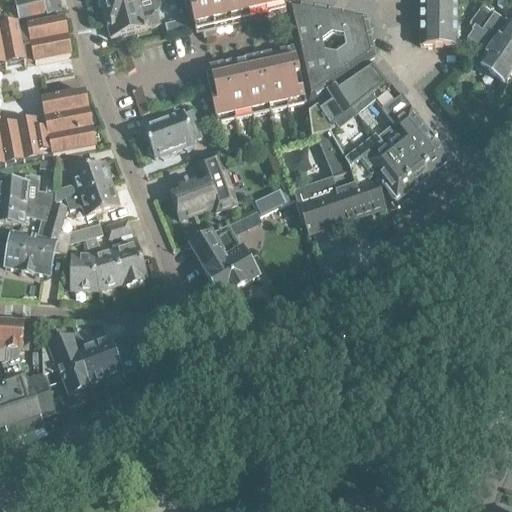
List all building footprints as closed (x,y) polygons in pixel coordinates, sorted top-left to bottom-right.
[(9,11),(13,28),(62,15),(58,0),(21,0),(14,2),(16,10),(9,11)] [(98,4),(101,15),(156,0),(100,0),(98,4)] [(161,7),(159,0),(156,0),(101,15),(103,25),(107,27),(111,41),(149,31),(148,30),(160,27),(157,13),(161,7)] [(183,0),(187,15),(192,14),(197,39),(206,37),(207,42),(218,40),(217,34),(286,18),(288,18),(286,8),(283,0),(183,0)] [(419,0),(420,53),(457,53),(456,0),(419,0)] [(286,8),(288,18),(286,18),(294,48),(294,52),(306,106),(307,106),(307,108),(326,96),(327,98),(336,92),(355,80),(372,66),(370,64),(375,60),(367,20),(288,7),(286,7),(286,8)] [(483,9),(477,17),(491,27),(488,31),(498,37),(495,42),(506,50),(509,46),(511,48),(511,28),(494,16),(483,9)] [(488,31),(491,27),(477,17),(470,27),(475,31),(466,43),(481,54),(474,66),(475,71),(486,78),(490,77),(504,87),(511,75),(511,48),(509,46),(506,50),(495,42),(498,37),(488,31)] [(0,33),(0,170),(94,152),(84,94),(41,103),(46,132),(37,134),(35,125),(0,131),(0,71),(33,65),(34,67),(70,60),(63,21),(0,33)] [(188,33),(185,22),(165,27),(168,37),(188,33)] [(125,48),(116,52),(120,60),(128,56),(125,48)] [(218,126),(306,106),(294,52),(210,70),(210,71),(205,72),(207,77),(211,76),(218,107),(213,108),(216,122),(218,126)] [(120,60),(123,69),(132,65),(128,56),(120,60)] [(132,65),(123,69),(127,77),(136,73),(132,65)] [(355,80),(435,187),(456,170),(437,146),(439,144),(429,132),(427,133),(401,101),(400,101),(373,68),(372,66),(355,80)] [(336,92),(419,200),(427,193),(435,187),(355,80),(336,92)] [(135,93),(133,94),(136,102),(144,100),(142,91),(135,93)] [(318,110),(309,116),(312,142),(320,140),(327,153),(336,148),(350,173),(362,164),(372,177),(373,176),(395,204),(391,207),(398,216),(419,200),(336,92),(327,98),(330,101),(318,110)] [(147,108),(144,100),(136,102),(138,111),(147,108)] [(147,108),(138,111),(141,120),(150,117),(147,108)] [(145,142),(148,143),(150,146),(198,129),(193,116),(185,119),(184,116),(179,112),(173,115),(171,120),(160,124),(155,121),(149,123),(148,129),(144,130),(145,134),(143,137),(145,142)] [(151,158),(154,159),(155,162),(160,161),(164,164),(171,161),(172,156),(184,152),(188,155),(194,153),(195,148),(194,144),(202,141),(198,129),(150,146),(151,150),(149,153),(151,158)] [(229,152),(221,155),(224,165),(232,162),(229,152)] [(225,168),(224,165),(221,155),(197,164),(202,177),(203,180),(169,193),(180,223),(213,211),(215,218),(240,208),(225,168)] [(68,162),(56,164),(56,175),(72,173),(68,162)] [(40,165),(40,173),(55,174),(55,163),(40,165)] [(70,197),(72,201),(72,202),(112,188),(109,180),(110,177),(108,170),(105,169),(104,166),(72,177),(78,195),(70,197)] [(351,176),(300,193),(294,195),(309,239),(387,212),(378,189),(358,196),(351,176)] [(24,187),(0,184),(0,204),(35,208),(53,212),(55,197),(38,196),(39,181),(25,180),(24,187)] [(70,215),(83,211),(87,221),(119,210),(119,208),(119,205),(117,197),(114,196),(112,188),(72,202),(72,201),(66,203),(70,215)] [(251,205),(256,216),(258,220),(259,220),(288,207),(280,191),(251,205)] [(0,226),(24,228),(25,220),(41,224),(37,240),(45,242),(47,231),(53,212),(35,208),(0,204),(0,226)] [(54,207),(53,212),(47,231),(60,233),(62,235),(69,212),(54,207)] [(262,228),(259,220),(258,220),(256,216),(213,236),(212,234),(188,248),(220,305),(261,281),(243,249),(241,250),(235,240),(262,228)] [(121,241),(132,238),(132,237),(128,224),(105,231),(108,244),(111,243),(121,241)] [(100,228),(83,233),(86,245),(89,258),(100,294),(124,287),(113,254),(101,258),(96,241),(103,239),(100,228)] [(50,280),(55,256),(67,258),(69,249),(71,238),(70,238),(62,235),(47,231),(45,242),(37,240),(13,236),(6,271),(21,274),(21,276),(33,278),(34,277),(50,280)] [(71,238),(69,249),(86,245),(83,233),(71,236),(70,238),(71,238)] [(132,238),(121,241),(122,245),(112,248),(113,254),(124,287),(125,290),(145,284),(144,280),(148,280),(135,241),(133,242),(132,238)] [(71,293),(100,294),(89,258),(73,257),(71,293)] [(0,350),(7,351),(6,366),(19,362),(19,351),(23,351),(25,324),(0,322),(0,350)] [(107,339),(107,327),(85,326),(85,338),(107,339)] [(70,337),(71,341),(73,344),(74,345),(77,344),(81,343),(78,335),(70,337)] [(43,379),(60,373),(69,399),(73,397),(73,398),(76,399),(80,397),(82,395),(82,394),(91,390),(90,388),(74,345),(73,344),(71,341),(65,343),(62,336),(53,340),(55,347),(42,352),(43,379)] [(77,344),(74,345),(90,388),(108,381),(109,384),(120,380),(119,377),(122,376),(110,344),(85,354),(81,343),(77,344)] [(0,429),(4,428),(6,434),(41,421),(55,416),(42,378),(27,383),(24,375),(23,375),(19,362),(6,366),(2,367),(6,381),(0,382),(0,429)] [(60,398),(50,401),(54,412),(64,409),(60,398)]
